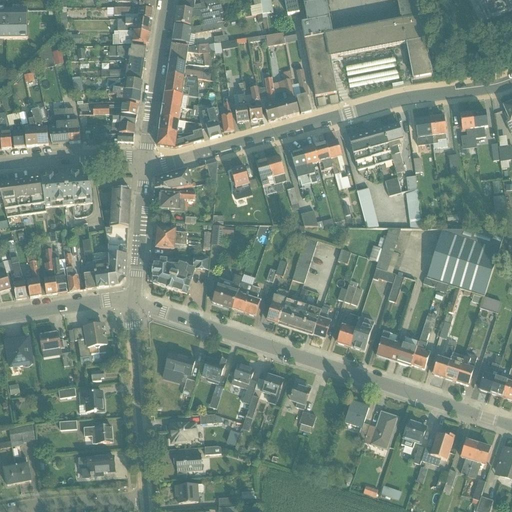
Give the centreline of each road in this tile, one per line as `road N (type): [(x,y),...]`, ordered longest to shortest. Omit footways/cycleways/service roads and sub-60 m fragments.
road 1 (residential): [(511,426),(128,302)]
road 2 (residential): [(511,84),(397,102),(164,165),(144,163)]
road 3 (residential): [(142,496),(128,302)]
road 4 (residential): [(166,0),(144,163)]
road 5 (residential): [(144,163),(99,156),(0,164)]
road 6 (residential): [(144,163),(128,302)]
road 7 (residential): [(128,302),(0,318)]
road 8 (residential): [(142,496),(20,511)]
